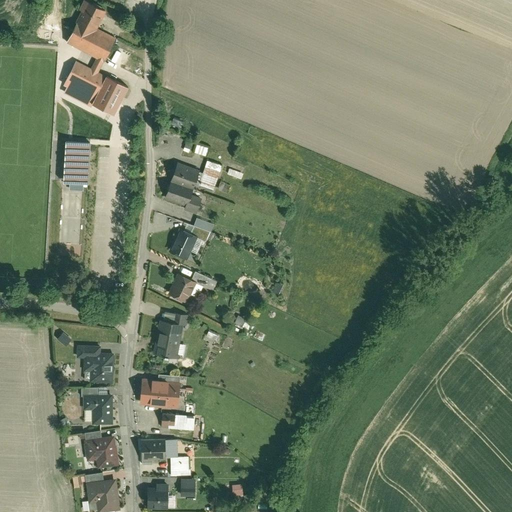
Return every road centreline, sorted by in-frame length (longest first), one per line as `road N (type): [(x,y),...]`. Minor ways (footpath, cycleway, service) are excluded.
road 1 (residential): [(152,0),(153,171),(135,312)]
road 2 (residential): [(135,312),(127,400),(135,511)]
road 3 (residential): [(0,295),(135,312)]
